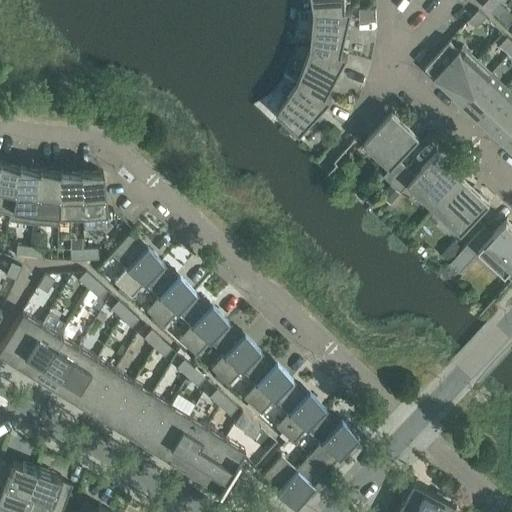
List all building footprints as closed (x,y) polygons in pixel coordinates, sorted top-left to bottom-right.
[(312,0),(314,11),(352,9),(352,8),(346,8),(345,0),(312,0)] [(486,0),(482,4),(490,12),(500,1),(498,0),(486,0)] [(376,8),(360,8),(360,20),(376,20),(376,8)] [(314,11),(311,47),(348,55),(348,54),(342,52),(352,9),(314,11)] [(469,19),(477,26),(486,16),(478,9),(469,19)] [(500,44),(509,53),(511,50),(511,39),(508,36),(500,44)] [(425,66),(450,89),(478,59),(463,45),(460,48),(450,39),(425,66)] [(311,47),(298,81),(332,98),(332,97),(327,94),(348,55),(311,47)] [(450,89),(464,102),(492,72),(478,59),(450,89)] [(464,102),(478,115),(506,85),(492,72),(464,102)] [(332,98),(298,81),(277,111),(300,132),(332,98)] [(478,115),(492,128),(511,106),(511,90),(506,85),(478,115)] [(511,106),(492,128),(506,141),(511,134),(511,106)] [(383,174),(392,182),(412,160),(407,165),(399,158),(420,135),(418,134),(416,137),(401,123),(403,120),(392,110),(364,141),(391,166),(383,174)] [(408,182),(435,207),(463,176),(462,175),(460,178),(445,164),(447,161),(437,151),(416,174),(408,166),(413,161),(412,160),(392,182),(401,190),(408,182)] [(0,206),(10,209),(18,166),(0,161),(0,206)] [(8,218),(33,222),(39,170),(18,166),(10,209),(8,218)] [(39,170),(33,222),(58,224),(59,215),(60,171),(39,170)] [(102,170),(81,172),(82,215),(107,213),(102,170)] [(81,172),(60,171),(59,215),(82,215),(81,172)] [(463,176),(435,207),(462,232),(490,201),(479,191),(477,194),(462,180),(464,177),(463,176)] [(391,182),(381,194),(390,203),(401,191),(391,182)] [(460,270),(480,249),(506,273),(511,266),(511,226),(506,221),(509,219),(507,217),(493,232),(485,224),(450,261),(460,270)] [(131,296),(144,282),(162,261),(128,231),(98,266),(99,267),(112,253),(126,266),(113,280),(131,296)] [(454,239),(441,253),(450,261),(463,247),(454,239)] [(15,255),(29,256),(30,245),(16,243),(15,255)] [(30,245),(29,256),(43,258),(44,246),(30,245)] [(98,246),(83,247),(83,258),(98,258),(98,246)] [(83,258),(83,247),(70,248),(70,259),(83,258)] [(5,273),(15,278),(21,265),(11,260),(5,273)] [(163,325),(176,311),(194,290),(162,261),(144,282),(158,295),(146,309),(163,325)] [(37,285),(47,291),(54,279),(45,273),(37,285)] [(74,281),(86,292),(88,287),(92,282),(82,273),(74,281)] [(88,287),(86,292),(95,300),(103,292),(92,282),(88,287)] [(196,354),(209,340),(227,319),(194,290),(176,311),(191,324),(178,338),(196,354)] [(107,311),(118,321),(121,316),(125,312),(114,302),(107,311)] [(0,344),(0,352),(16,363),(41,322),(22,310),(0,344)] [(121,316),(118,321),(128,329),(135,321),(125,312),(121,316)] [(231,380),(241,369),(259,348),(227,319),(209,340),(223,353),(210,367),(216,372),(212,375),(234,395),(240,388),(231,380)] [(16,363),(34,374),(59,333),(41,322),(16,363)] [(140,340),(151,350),(154,346),(158,341),(147,332),(140,340)] [(34,374),(52,385),(78,344),(59,333),(34,374)] [(154,346),(151,350),(160,359),(168,350),(158,341),(154,346)] [(52,385),(71,397),(96,356),(78,344),(52,385)] [(260,412),(273,398),(291,378),(259,348),(241,369),(256,382),(243,396),(260,412)] [(71,397),(89,408),(114,367),(96,356),(71,397)] [(173,370),(184,380),(187,375),(191,371),(180,361),(173,370)] [(89,408),(107,420),(133,379),(114,367),(89,408)] [(187,375),(184,380),(193,388),(201,380),(191,371),(187,375)] [(293,441),(306,427),(324,407),(291,378),(273,398),(288,411),(275,425),(293,441)] [(107,420),(126,431),(152,390),(133,379),(107,420)] [(126,431),(145,443),(170,402),(152,390),(126,431)] [(205,399),(217,409),(219,405),(223,400),(213,390),(205,399)] [(219,405),(217,409),(226,418),(234,409),(223,400),(219,405)] [(145,443),(163,454),(188,413),(170,402),(145,443)] [(320,440),(308,453),(326,469),(356,436),(324,407),(306,427),(320,440)] [(163,454),(181,465),(207,425),(188,413),(163,454)] [(181,465),(200,477),(225,436),(207,425),(181,465)] [(225,436),(200,477),(219,489),(244,448),(225,436)] [(250,449),(258,456),(268,445),(260,438),(250,449)] [(326,469),(308,453),(296,467),(280,453),(262,473),(296,503),(326,469)] [(0,511),(20,511),(21,511),(20,511),(37,465),(36,465),(36,466),(23,461),(22,465),(0,456),(0,511)] [(20,511),(21,511),(21,510),(27,511),(61,511),(72,483),(50,474),(51,471),(37,465),(20,511)] [(415,480),(404,500),(426,511),(452,511),(457,503),(415,480)] [(114,511),(108,508),(106,511),(85,500),(78,511),(114,511)] [(426,511),(404,500),(397,511),(426,511)]
